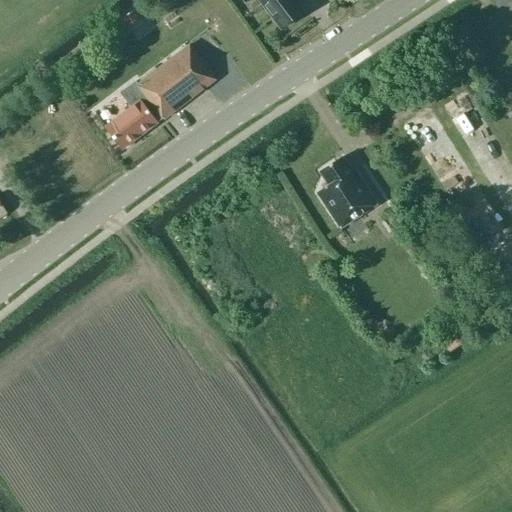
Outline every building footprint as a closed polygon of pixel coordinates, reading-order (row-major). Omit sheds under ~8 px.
[(257,0),(256,1),(281,36),(305,18),(292,0),(257,0)] [(124,22),(137,31),(150,12),(136,3),(124,22)] [(138,84),(135,81),(120,93),(131,107),(105,127),(122,149),(157,123),(157,122),(163,118),(163,119),(215,79),(189,45),(138,84)] [(511,220),(511,166),(501,148),(502,148),(470,94),(445,108),(511,220)] [(121,96),(98,115),(104,123),(127,104),(121,96)] [(342,157),(319,171),(329,185),(317,193),(340,228),(376,205),(361,181),(359,182),(342,157)]
